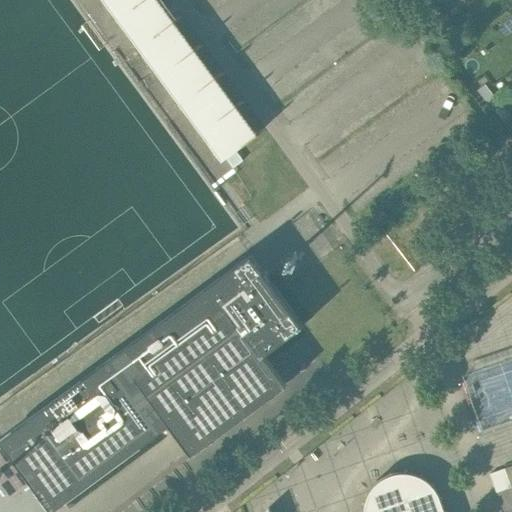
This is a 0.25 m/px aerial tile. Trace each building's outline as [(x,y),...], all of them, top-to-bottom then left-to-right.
[(160,0),(106,0),(226,160),(261,135),(160,0)] [(254,44),(250,28),(232,32),(236,48),(254,44)] [(494,109),(493,110),(503,122),(511,114),(502,102),(494,109)] [(382,210),(373,217),(380,226),(389,219),(382,210)] [(0,438),(0,511),(47,511),(170,423),(192,454),(286,384),(264,354),(303,325),(251,254),(0,438)] [(504,468),(489,473),(496,492),(511,487),(504,468)] [(447,511),(442,497),(441,493),(439,490),(436,486),(434,483),(431,480),(428,478),(424,476),(421,474),(417,472),(413,471),(409,470),(405,470),(401,470),(397,470),(393,471),(389,472),(386,474),(382,476),(379,478),(376,481),(373,484),(370,487),(368,490),(366,494),(365,497),(364,501),(363,505),(363,509),(362,511),(270,511),(269,507),(266,511),(265,511),(447,511)]
